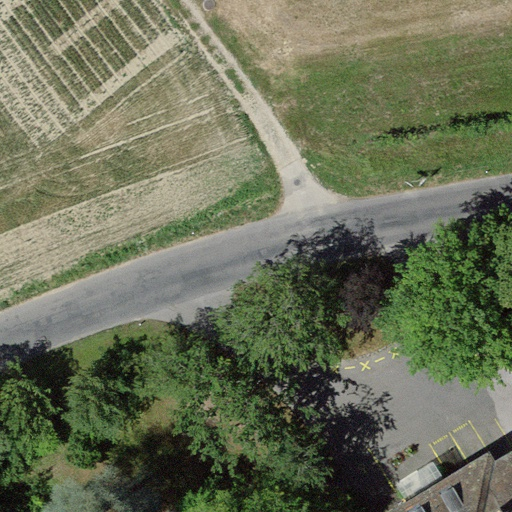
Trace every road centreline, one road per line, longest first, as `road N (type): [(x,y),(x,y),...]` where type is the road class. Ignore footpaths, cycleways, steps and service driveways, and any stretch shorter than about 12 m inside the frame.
road 1 (unclassified): [(0,347),(154,282),(322,225),(511,197)]
road 2 (track): [(322,225),(270,127),(173,0)]
